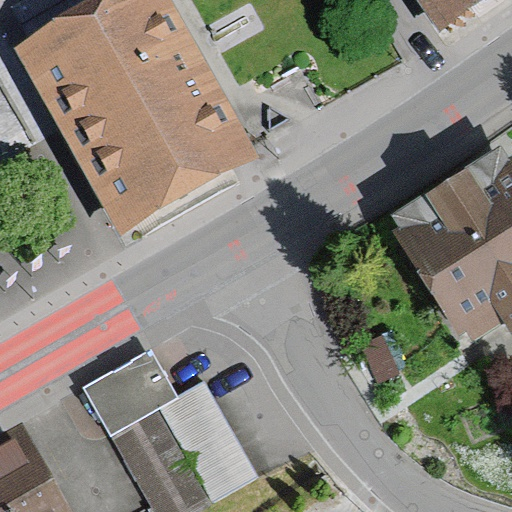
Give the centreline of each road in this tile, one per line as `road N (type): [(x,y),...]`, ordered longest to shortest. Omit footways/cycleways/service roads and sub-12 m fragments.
road 1 (residential): [(221,249),(338,440),(397,490),(439,511)]
road 2 (secondary): [(511,59),(221,249)]
road 3 (secondary): [(221,249),(0,375)]
